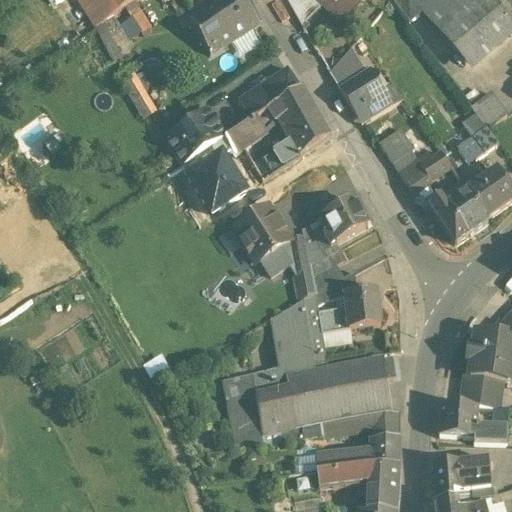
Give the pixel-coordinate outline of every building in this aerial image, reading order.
[(118,12),(110,0),(78,0),(95,26),(118,12)] [(110,0),(118,12),(135,0),(110,0)] [(194,17),(183,0),(172,0),(186,22),(194,17)] [(244,0),(232,0),(215,11),(234,43),(261,27),(244,0)] [(317,2),(314,0),(284,0),(301,30),(322,9),(316,3),(317,2)] [(314,0),(317,2),(316,3),(322,9),(326,13),(331,9),(343,20),(355,8),(360,8),(367,0),(314,0)] [(483,0),(396,0),(392,5),(409,29),(422,18),(439,38),(483,0)] [(511,31),(484,0),(483,0),(439,38),(464,68),(492,45),(495,49),(511,34),(511,31)] [(234,43),(215,11),(191,26),(210,57),(234,43)] [(131,17),(119,25),(129,41),(141,34),(131,17)] [(365,77),(351,54),(330,78),(339,93),(365,77)] [(137,70),(124,78),(147,116),(161,108),(137,70)] [(285,73),(239,101),(252,121),(272,109),(300,92),(299,91),(288,74),(288,73),(287,72),(285,73)] [(365,77),(339,93),(361,129),(402,105),(396,94),(385,100),(369,75),(365,77)] [(300,92),(272,109),(279,121),(287,135),(314,117),(300,92)] [(506,119),(490,97),(470,112),(476,120),(487,134),(506,119)] [(252,121),(249,123),(225,139),(237,157),(268,138),(279,121),(272,109),(252,121)] [(207,110),(163,139),(181,167),(198,156),(225,139),(219,129),(219,128),(213,120),(207,110)] [(314,117),(287,135),(292,143),(261,161),(271,179),(301,160),(301,159),(329,142),(314,117)] [(487,134),(476,120),(463,128),(473,143),(484,158),(498,149),(487,134)] [(414,154),(400,134),(378,148),(399,179),(417,167),(410,157),(414,154)] [(225,139),(198,156),(214,182),(229,206),(256,189),(245,171),(237,157),(225,139)] [(198,156),(181,167),(196,192),(214,182),(198,156)] [(271,179),(261,161),(245,171),(256,189),(271,179)] [(432,163),(420,171),(423,176),(424,177),(430,186),(442,178),(441,176),(440,176),(436,170),(436,169),(432,163)] [(417,167),(399,179),(406,189),(415,183),(419,181),(424,177),(423,176),(420,171),(417,167)] [(511,195),(497,173),(465,195),(466,197),(485,224),(511,204),(511,195)] [(430,186),(424,177),(419,181),(425,191),(430,187),(430,186)] [(425,191),(419,181),(415,183),(422,193),(425,191)] [(422,193),(415,183),(406,189),(413,199),(422,193)] [(485,224),(466,197),(447,210),(458,226),(459,225),(469,239),(487,227),(485,224)] [(458,226),(447,210),(440,201),(428,209),(455,249),(469,239),(459,225),(458,226)] [(324,256),(337,249),(368,231),(354,205),(309,230),(316,242),(324,256)] [(267,209),(233,231),(255,267),(260,263),(280,251),(290,245),(289,244),(267,209)] [(304,240),(289,244),(290,245),(280,251),(290,267),(290,268),(297,279),(310,276),(305,248),(304,240)] [(316,242),(305,248),(310,276),(314,299),(324,294),(346,282),(338,268),(345,264),(337,249),(324,256),(316,242)] [(280,251),(260,263),(271,280),(290,268),(290,267),(280,251)] [(346,282),(324,294),(329,304),(344,302),(344,298),(350,298),(348,281),(346,282)] [(350,298),(344,298),(344,302),(348,335),(380,330),(376,294),(350,298)] [(316,305),(314,299),(275,321),(270,324),(277,371),(221,382),(234,454),(322,443),(322,442),(320,429),(294,433),(285,380),(283,364),(310,360),(313,376),(328,373),(324,352),(322,338),(316,305)] [(348,335),(344,302),(329,304),(316,305),(322,338),(348,335)] [(511,317),(503,327),(511,334),(511,317)] [(511,334),(503,327),(502,325),(493,335),(495,336),(494,341),(504,342),(503,348),(511,349),(511,334)] [(322,338),(324,352),(350,348),(348,335),(322,338)] [(494,341),(475,338),(473,352),(469,352),(467,366),(471,366),(469,379),(469,380),(501,385),(511,386),(511,349),(503,348),(504,342),(494,341)] [(285,380),(313,376),(310,360),(283,364),(285,380)] [(285,380),(294,433),(320,429),(351,424),(391,418),(385,385),(392,384),(391,377),(384,378),(382,365),(328,373),(313,376),(285,380)] [(501,385),(469,380),(469,379),(465,379),(464,392),(499,397),(501,385)] [(477,413),(441,410),(439,441),(475,444),(477,413)] [(351,424),(320,429),(322,442),(354,437),(351,424)] [(398,442),(370,445),(370,455),(356,456),(357,458),(324,459),(325,461),(315,462),(316,478),(317,478),(360,474),(398,470),(398,442)] [(487,463),(432,469),(435,508),(452,506),(451,497),(490,493),(487,463)] [(398,470),(360,474),(361,491),(357,492),(358,501),(368,501),(367,511),(396,511),(398,504),(398,470)] [(360,474),(317,478),(320,495),(357,492),(361,491),(360,474)] [(511,495),(493,501),(494,511),(496,511),(502,510),(501,509),(511,505),(511,495)]
